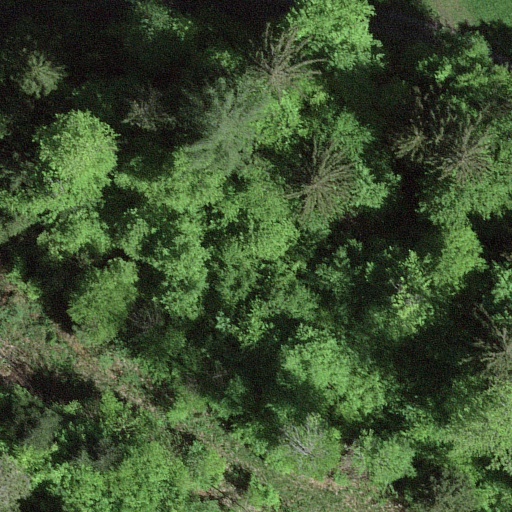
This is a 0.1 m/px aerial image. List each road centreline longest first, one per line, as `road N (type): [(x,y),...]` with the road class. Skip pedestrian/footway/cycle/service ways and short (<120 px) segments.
road 1 (track): [(511,69),(464,40),(256,0)]
road 2 (track): [(137,0),(0,15)]
